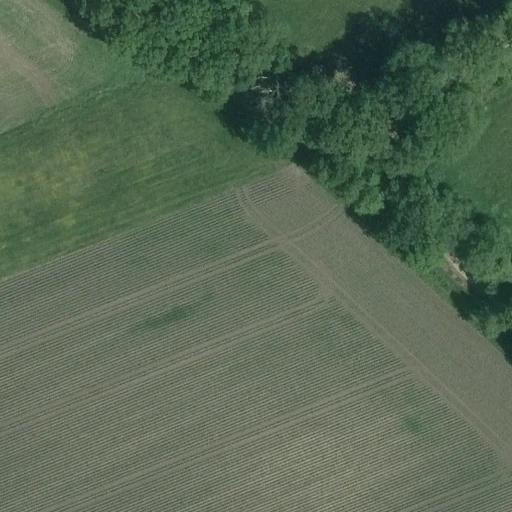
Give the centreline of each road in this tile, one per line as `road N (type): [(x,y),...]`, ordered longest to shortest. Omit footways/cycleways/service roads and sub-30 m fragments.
road 1 (track): [(355,171),(120,0)]
road 2 (track): [(511,316),(355,171)]
road 3 (track): [(355,171),(511,43)]
